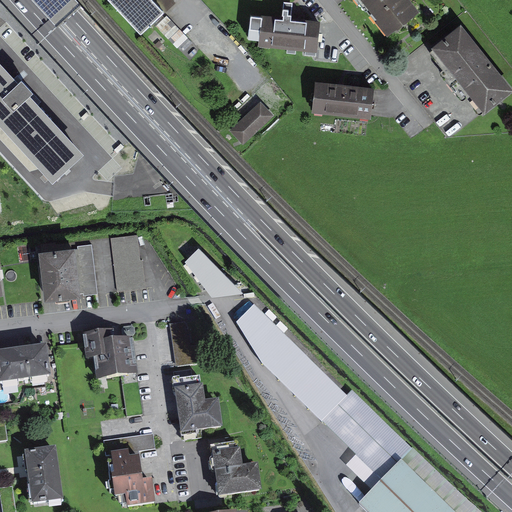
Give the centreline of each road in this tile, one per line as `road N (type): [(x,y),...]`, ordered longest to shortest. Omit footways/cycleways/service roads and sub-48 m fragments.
road 1 (motorway): [(22,0),(291,285),(511,496)]
road 2 (motorway): [(511,463),(304,263),(55,0)]
road 3 (residential): [(186,300),(0,322)]
road 4 (residential): [(431,111),(338,0)]
